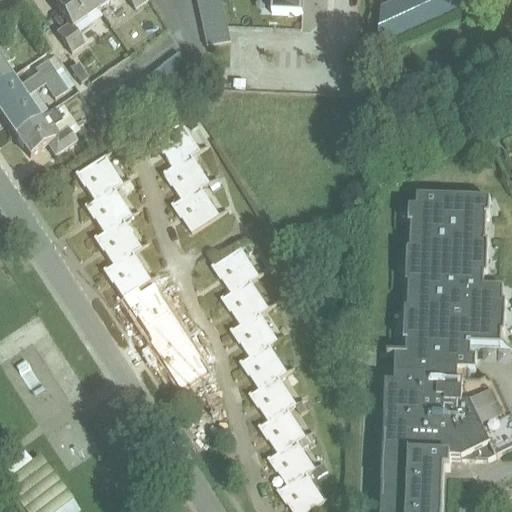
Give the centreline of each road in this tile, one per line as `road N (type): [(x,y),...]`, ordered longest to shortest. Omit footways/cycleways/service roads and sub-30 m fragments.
road 1 (residential): [(123,132),(146,168),(169,255),(220,362),(264,511)]
road 2 (residential): [(212,511),(0,188)]
road 3 (residential): [(339,43),(334,72),(313,81),(260,79),(245,69),(246,50),(262,40),(307,42)]
